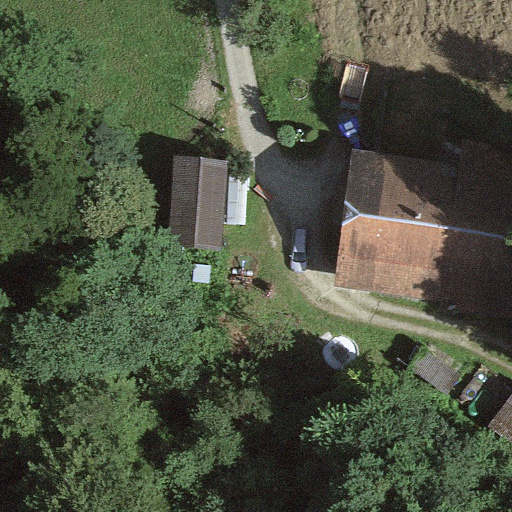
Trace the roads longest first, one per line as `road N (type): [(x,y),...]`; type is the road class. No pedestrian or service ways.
road 1 (track): [(227,0),(255,134),(267,160),(288,175),(318,169),(345,138),(353,88),(342,0)]
road 2 (track): [(511,355),(322,289),(288,175)]
